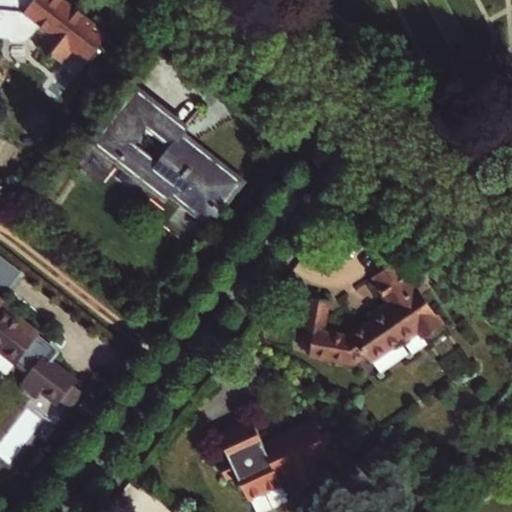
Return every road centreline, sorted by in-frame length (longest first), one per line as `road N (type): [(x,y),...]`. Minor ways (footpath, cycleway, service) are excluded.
road 1 (residential): [(369,127),(59,511)]
road 2 (residential): [(204,0),(369,127)]
road 3 (residential): [(369,127),(511,237)]
